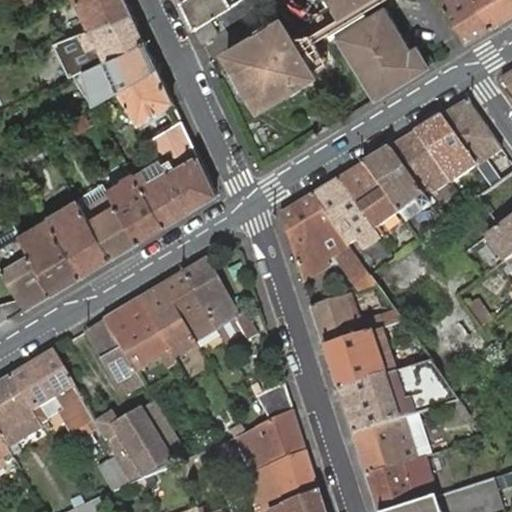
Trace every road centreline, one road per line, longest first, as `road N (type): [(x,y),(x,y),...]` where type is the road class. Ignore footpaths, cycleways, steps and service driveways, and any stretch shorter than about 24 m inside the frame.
road 1 (residential): [(355,511),(272,252),(250,207)]
road 2 (residential): [(250,207),(0,352)]
road 3 (residential): [(471,75),(451,79),(250,207)]
road 4 (residential): [(250,207),(149,0)]
